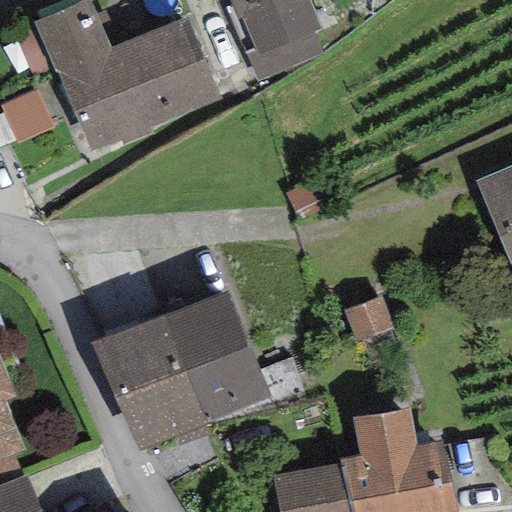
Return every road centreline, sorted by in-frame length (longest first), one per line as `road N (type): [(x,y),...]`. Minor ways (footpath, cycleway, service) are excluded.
road 1 (residential): [(0,233),(44,264),(165,511)]
road 2 (unknown): [(44,264),(318,222)]
